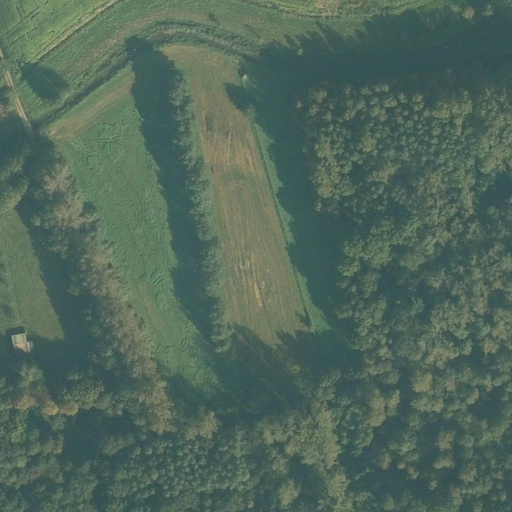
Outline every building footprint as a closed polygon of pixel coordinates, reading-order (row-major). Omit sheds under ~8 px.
[(31,162),(18,170),(27,186),(40,179),(31,162)] [(42,196),(37,198),(43,213),(48,212),(42,196)] [(389,269),(384,277),(391,282),(398,271),(399,269),(393,264),(389,261),(385,266),(389,269)] [(24,333),(10,335),(13,354),(25,352),(26,355),(32,353),(33,353),(32,341),(26,342),(24,333)] [(71,412),(68,423),(74,425),(77,414),(71,412)]
